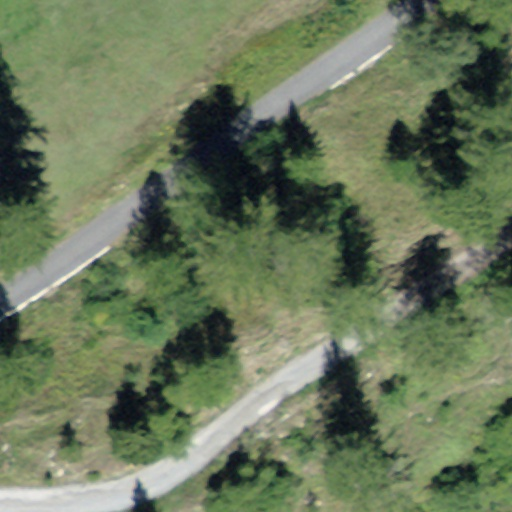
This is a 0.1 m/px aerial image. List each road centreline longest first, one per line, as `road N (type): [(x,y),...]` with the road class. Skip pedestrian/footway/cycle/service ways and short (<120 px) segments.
road 1 (track): [(0,501),(146,491),(288,378),(511,225)]
road 2 (unclassified): [(0,300),(422,0)]
